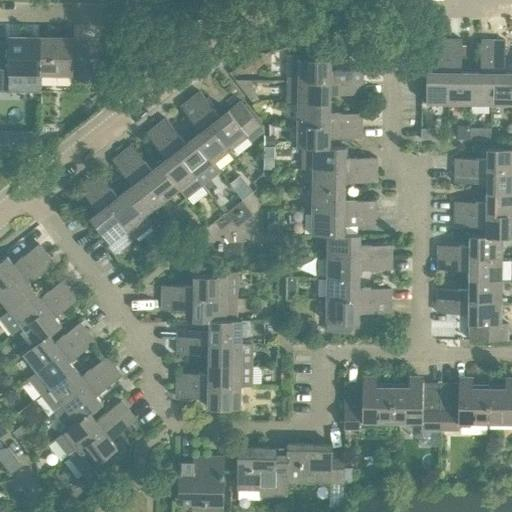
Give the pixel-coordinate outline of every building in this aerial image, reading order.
[(0,91),(40,92),(40,72),(41,37),(9,36),(8,45),(0,44),(0,91)] [(73,37),(41,37),(40,72),(71,73),(71,82),(89,82),(89,46),(73,45),(73,37)] [(447,103),(448,39),(437,39),(437,70),(425,70),(425,103),(447,103)] [(469,104),(469,71),(461,71),(462,39),(448,39),(447,103),(469,104)] [(491,104),(491,39),(480,39),(480,71),(469,71),(469,104),(491,104)] [(511,104),(511,71),(504,71),(504,39),(491,39),(491,104),(511,104)] [(263,64),(255,53),(242,63),(250,74),(263,64)] [(289,80),(363,81),(363,69),(332,69),(332,59),(310,58),(310,54),(289,54),(289,80)] [(363,94),(363,81),(289,80),(288,102),(299,103),(330,103),(331,93),(363,94)] [(201,90),(191,98),(231,148),(248,134),(251,139),(264,129),(242,100),(229,110),(228,109),(221,115),(201,90)] [(191,98),(181,105),(201,130),(194,136),(213,161),(231,148),(191,98)] [(299,103),(298,114),(298,125),(362,126),(362,113),(330,113),(330,103),(299,103)] [(166,117),(156,124),(196,175),(203,184),(220,170),(213,161),(194,136),(186,142),(166,117)] [(156,124),(147,132),(167,157),(159,163),(179,188),(186,197),(203,184),(196,175),(156,124)] [(362,137),(362,126),(298,125),(298,147),(303,147),(313,147),(330,147),(330,146),(330,137),(362,137)] [(469,125),(457,125),(457,140),(468,140),(469,125)] [(17,131),(0,130),(0,150),(17,150),(17,131)] [(264,136),(264,147),(273,147),(274,137),(264,136)] [(132,143),(123,151),(162,201),(179,188),(159,163),(152,169),(132,143)] [(313,168),(377,169),(377,157),(345,157),(346,146),(330,146),(330,147),(313,147),(303,147),(302,169),(313,169),(313,168)] [(456,158),(455,169),(511,169),(511,147),(487,147),(487,159),(456,158)] [(123,151),(113,158),(133,184),(126,189),(146,214),(162,201),(123,151)] [(377,181),(377,169),(313,168),(313,169),(313,190),(345,190),(345,181),(377,181)] [(511,169),(455,169),(455,182),(487,183),(486,192),(511,192),(511,169)] [(98,170),(89,177),(135,236),(152,223),(146,214),(126,189),(118,195),(98,170)] [(89,177),(79,185),(99,210),(91,217),(109,240),(106,242),(115,253),(135,236),(89,177)] [(246,183),(236,191),(242,199),(253,191),(246,183)] [(345,200),(345,190),(313,190),(312,212),(376,213),(376,200),(345,200)] [(455,201),(455,214),(511,214),(511,192),(486,192),(486,201),(455,201)] [(376,225),(376,213),(312,212),(312,235),(327,236),(327,234),(344,235),(344,233),(344,224),(376,225)] [(511,214),(455,214),(454,225),(486,225),(485,235),(502,235),(502,237),(511,236),(511,214)] [(327,257),(391,258),(392,245),(359,244),(360,233),(344,233),(344,235),(327,234),(327,236),(327,257)] [(437,244),(437,257),(501,258),(502,237),(502,235),(485,235),(469,234),(469,244),(437,244)] [(0,288),(46,252),(39,242),(15,261),(8,253),(0,259),(0,288)] [(0,296),(9,308),(35,288),(30,281),(54,261),(46,252),(0,288),(0,296)] [(391,270),(391,258),(327,257),(327,279),(359,279),(359,269),(391,270)] [(437,257),(437,268),(469,269),(469,279),(501,280),(501,258),(437,257)] [(162,297),(236,298),(237,271),(225,271),(225,275),(194,275),(194,285),(163,284),(162,297)] [(22,325),(73,286),(65,276),(41,295),(35,288),(9,308),(22,325)] [(287,277),(287,299),(296,299),(297,277),(287,277)] [(359,288),(359,279),(327,279),(326,300),(391,301),(391,289),(359,288)] [(436,287),(436,300),(501,301),(501,280),(469,279),(468,288),(436,287)] [(49,333),(50,334),(63,323),(56,314),(80,295),(73,286),(22,325),(36,342),(36,343),(49,333)] [(236,319),(236,298),(162,297),(162,309),(194,309),(193,320),(209,320),(226,320),(226,319),(236,319)] [(390,312),(391,301),(326,300),(326,322),(358,322),(358,311),(390,312)] [(436,300),(436,312),(468,312),(467,323),(469,323),(468,339),(507,340),(508,323),(500,323),(501,301),(436,300)] [(251,320),(236,319),(226,319),(226,320),(209,320),(209,330),(178,329),(177,342),(240,343),(240,342),(240,337),(247,337),(251,333),(251,320)] [(37,370),(88,331),(80,321),(55,341),(50,334),(49,333),(36,343),(36,342),(23,352),(37,370)] [(42,395),(76,367),(71,360),(95,341),(88,331),(37,370),(28,377),(42,395)] [(251,342),(240,342),(240,343),(177,342),(177,355),(208,355),(208,364),(251,365),(251,342)] [(55,411),(114,365),(107,355),(82,375),(76,367),(42,395),(55,411)] [(251,385),(251,365),(208,364),(208,373),(177,372),(177,385),(240,386),(240,385),(251,385)] [(90,412),(103,402),(97,394),(122,374),(114,365),(55,411),(68,428),(77,421),(90,412)] [(392,422),(392,384),(376,384),(376,379),(362,378),(362,386),(344,385),(344,429),(363,429),(363,421),(392,422)] [(439,430),(440,387),(422,387),(422,379),(409,379),(409,384),(392,384),(392,422),(420,422),(420,430),(439,430)] [(487,423),(488,385),(471,385),(471,379),(458,379),(458,387),(440,387),(439,430),(458,430),(459,423),(487,423)] [(488,385),(487,423),(511,423),(511,379),(505,379),(505,385),(488,385)] [(239,408),(240,386),(177,385),(177,397),(208,397),(207,407),(239,408)] [(69,455),(128,409),(120,400),(95,419),(90,412),(77,421),(68,428),(55,437),(69,455)] [(128,409),(69,455),(93,486),(117,467),(107,455),(117,446),(111,439),(136,419),(128,409)] [(0,436),(8,429),(0,418),(0,436)] [(22,425),(13,432),(19,440),(28,433),(22,425)] [(287,483),(317,483),(317,478),(330,478),(330,483),(343,483),(343,458),(331,458),(331,444),(287,444),(286,458),(287,458),(287,483)] [(22,464),(8,446),(0,447),(0,460),(11,473),(22,464)] [(287,458),(286,458),(275,458),(275,448),(238,448),(238,459),(237,490),(260,490),(260,497),(287,497),(287,483),(287,458)] [(209,463),(180,463),(179,503),(203,503),(203,510),(223,510),(224,459),(224,456),(210,455),(209,463)] [(0,480),(0,483),(16,505),(28,496),(14,478),(0,480)] [(69,511),(79,504),(76,499),(71,493),(61,502),(65,508),(68,511),(69,511)]
